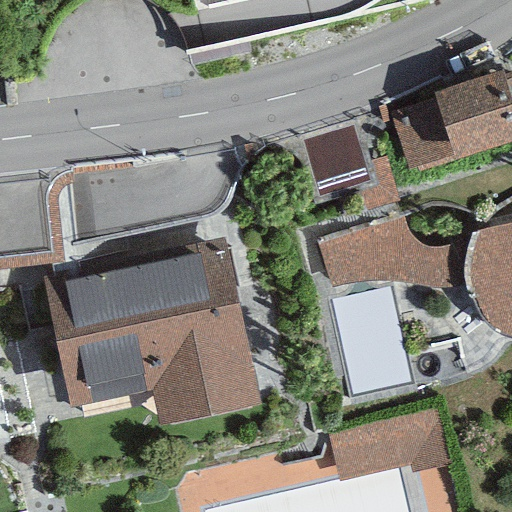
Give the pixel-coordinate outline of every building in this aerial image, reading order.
[(439,94),(389,110),(409,171),(457,155),(453,144),(511,124),(511,96),(501,63),(436,85),(439,94)] [(326,179),(374,165),(363,126),(315,139),(326,179)] [(401,211),(317,238),(331,283),(342,280),(356,278),(376,277),(398,276),(415,279),(439,283),(452,281),(467,280),(472,291),(477,303),(483,314),(489,321),(497,326),(508,329),(511,329),(511,214),(472,224),(469,230),(463,232),(455,237),(444,239),(433,241),(423,239),(415,233),(409,227),(405,218),(401,211)] [(62,271),(44,273),(71,398),(151,379),(157,414),(259,391),(219,220),(58,253),(62,271)] [(464,511),(441,404),(330,427),(317,451),(180,475),(171,486),(177,511),(464,511)]
